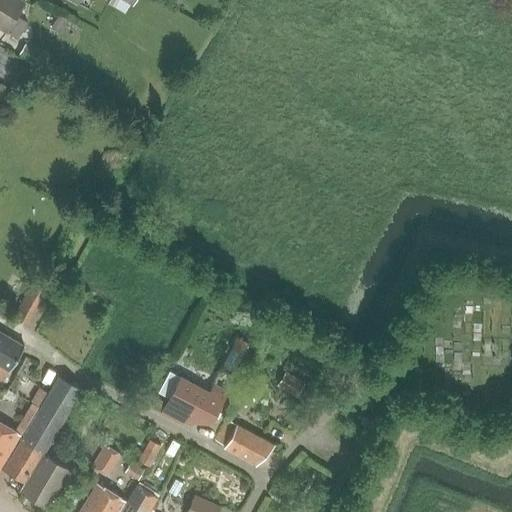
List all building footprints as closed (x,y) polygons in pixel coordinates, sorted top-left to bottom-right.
[(13,21),(23,5),(14,0),(0,0),(0,33),(12,41),(21,26),(13,21)] [(135,0),(110,0),(107,4),(124,14),(129,6),(132,7),(135,0)] [(58,15),(50,29),(60,35),(68,21),(58,15)] [(44,57),(24,45),(17,56),(36,69),(44,57)] [(441,293),(455,286),(451,277),(437,284),(441,293)] [(34,280),(12,320),(24,327),(46,286),(34,280)] [(0,366),(9,372),(24,346),(0,331),(0,366)] [(209,392),(181,377),(169,372),(156,394),(168,400),(161,414),(178,423),(194,423),(197,418),(206,424),(210,424),(227,392),(213,384),(209,392)] [(295,397),(304,383),(285,372),(277,386),(295,397)] [(38,406),(1,471),(23,484),(18,491),(46,508),(68,470),(41,454),(79,389),(56,376),(46,392),(36,386),(28,400),(38,406)] [(82,437),(100,407),(90,401),(80,419),(73,415),(66,428),(82,437)] [(256,467),(256,466),(274,447),(236,425),(236,426),(227,421),(215,442),(224,447),(223,449),(246,462),(256,467)] [(0,463),(16,435),(0,426),(0,463)] [(147,467),(158,446),(147,440),(136,461),(147,467)] [(104,449),(101,447),(89,466),(93,469),(91,471),(102,477),(104,475),(107,477),(119,458),(116,456),(117,455),(105,448),(104,449)] [(137,480),(143,470),(129,462),(123,472),(137,480)] [(134,484),(124,502),(117,511),(146,511),(155,497),(134,484)] [(96,485),(80,511),(117,511),(124,502),(96,485)] [(219,511),(222,507),(194,495),(185,511),(219,511)]
